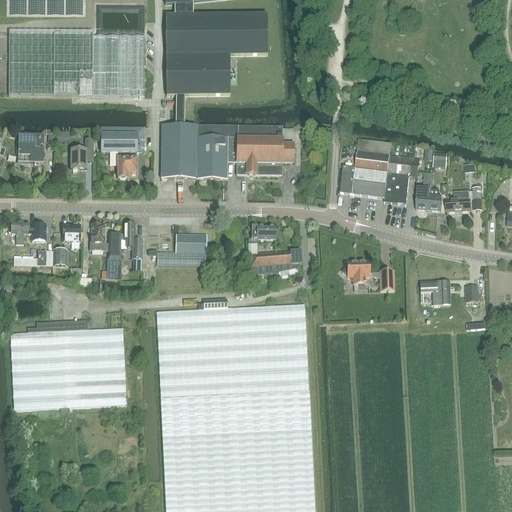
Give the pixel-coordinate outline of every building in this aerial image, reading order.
[(239,0),(164,0),(165,7),(174,6),(174,17),(165,17),(166,98),(176,98),(175,128),(184,128),(184,98),(230,98),(229,58),(267,57),(267,16),(193,17),(192,5),(239,0)] [(144,38),(106,38),(92,38),(92,34),(9,33),(8,98),(92,99),(92,98),(105,98),(144,99),(144,38)] [(227,165),(236,166),(236,177),(281,178),(281,166),(282,166),(282,164),(293,164),(293,145),(282,145),(282,129),(184,128),(175,128),(162,127),(162,137),(161,180),(196,181),(226,182),(227,165)] [(144,155),(144,129),(101,129),(101,136),(101,154),(130,154),(130,161),(118,161),(117,180),(119,180),(121,182),(124,182),(126,180),(127,180),(127,179),(137,179),(137,154),(144,155)] [(46,136),(48,137),(48,151),(55,151),(55,137),(55,132),(46,132),(46,136)] [(17,158),(17,166),(30,167),(30,164),(34,164),(34,165),(43,165),(43,152),(40,152),(40,142),(21,141),(21,158),(17,158)] [(92,165),(92,141),(85,141),(85,152),(71,152),(71,158),(69,158),(69,163),(71,163),(71,172),(73,172),(73,175),(78,175),(78,172),(86,172),(86,165),(92,165)] [(355,170),(343,168),(340,195),(353,197),(384,201),(384,204),(406,207),(409,179),(417,180),(419,161),(390,157),(391,145),(359,141),(355,170)] [(416,212),(428,213),(430,198),(431,176),(425,176),(423,191),(418,190),(417,197),(416,212)] [(481,201),(480,190),(472,190),(472,193),(469,193),(454,194),(454,202),(447,203),(447,214),(470,213),(470,202),(481,201)] [(430,198),(428,213),(441,214),(442,199),(439,199),(439,195),(439,192),(430,191),(430,198)] [(31,229),(28,229),(28,225),(11,225),(11,236),(16,236),(16,246),(24,246),(24,236),(31,236),(31,244),(46,244),(46,227),(31,227),(31,229)] [(142,243),(135,243),(135,226),(123,226),(123,242),(126,243),(126,249),(132,249),(132,260),(142,261),(142,243)] [(80,227),(63,227),(63,245),(80,245),(80,227)] [(108,261),(107,261),(106,282),(120,283),(121,236),(109,236),(108,248),(105,248),(105,227),(92,227),(92,238),(91,238),(91,240),(89,242),(91,243),(91,245),(89,245),(89,253),(108,253),(108,261)] [(248,241),(248,245),(257,245),(257,241),(275,242),(276,228),(257,228),(251,228),(251,241),(248,241)] [(205,269),(206,237),(176,237),(176,255),(157,255),(157,268),(205,269)] [(66,253),(60,253),(55,253),(55,262),(55,269),(66,269),(66,253)] [(301,253),(250,256),(252,277),(257,276),(258,280),(262,279),(262,276),(278,274),(298,269),(297,266),(301,266),(301,253)] [(393,273),(379,274),(369,274),(369,263),(347,264),(347,268),(342,274),(347,279),(347,280),(349,280),(353,284),(353,287),(366,286),(366,279),(370,279),(370,278),(380,281),(380,294),(394,293),(393,273)] [(432,308),(450,307),(449,283),(420,285),(420,295),(432,294),(432,308)] [(466,304),(479,304),(478,287),(465,288),(466,304)] [(203,303),(203,306),(198,307),(198,312),(156,314),(164,477),(164,478),(165,511),(314,511),(313,470),(312,470),(304,307),(227,311),(227,302),(203,303)] [(87,323),(63,324),(36,325),(36,331),(27,331),(27,335),(10,336),(14,413),(127,407),(123,331),(87,332),(87,323)]
